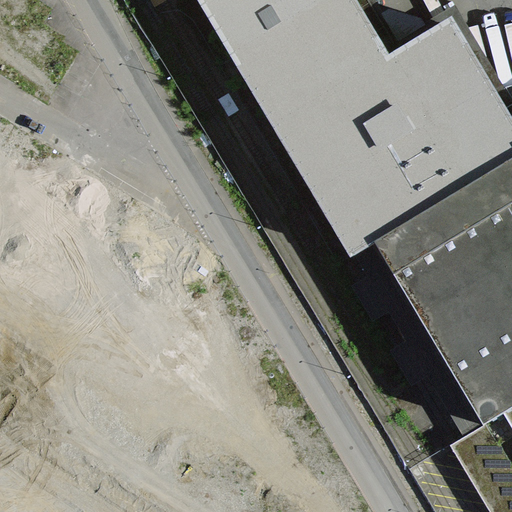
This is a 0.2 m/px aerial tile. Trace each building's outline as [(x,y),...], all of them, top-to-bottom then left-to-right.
[(0,0),(0,139),(74,94),(16,0),(0,0)] [(349,0),(201,0),(355,255),(464,436),(468,434),(511,407),(511,128),(511,129),(450,25),(387,63),(349,0)] [(332,511),(178,258),(128,177),(99,195),(85,204),(75,187),(0,232),(0,263),(22,300),(108,247),(160,333),(74,385),(110,444),(196,392),(248,478),(191,511),(332,511)] [(511,407),(468,434),(511,505),(510,506),(511,509),(511,407)] [(0,511),(16,511),(3,490),(0,491),(0,511)]
